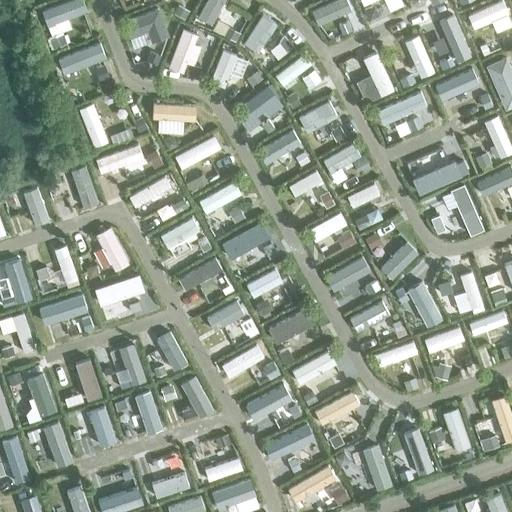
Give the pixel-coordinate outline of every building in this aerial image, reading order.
[(83,6),(81,0),(63,0),(47,6),(51,17),(65,12),(66,15),(72,13),(71,10),(83,6)] [(207,23),(219,0),(204,0),(195,17),(207,23)] [(317,21),(345,9),(341,0),(334,0),(312,10),(317,21)] [(473,28),(508,12),(502,0),(500,0),(468,15),(473,28)] [(158,7),(124,20),(131,37),(147,30),(151,42),(169,35),(158,7)] [(466,46),(450,10),(436,16),(447,39),(443,40),(447,48),(450,46),(453,52),(466,46)] [(264,12),(246,41),(256,47),(268,29),(272,31),(277,23),(272,20),(273,18),(264,12)] [(434,71),(418,34),(404,40),(415,64),(412,66),(414,72),(418,71),(420,77),(434,71)] [(98,48),(94,37),(62,48),(66,59),(98,48)] [(180,37),(167,71),(178,75),(191,41),(180,37)] [(221,46),(209,78),(223,83),(235,51),(221,46)] [(304,53),(275,74),(283,85),(312,63),(304,53)] [(395,88),(379,54),(368,59),(378,81),(374,83),(379,93),(383,91),(384,93),(395,88)] [(511,105),(511,68),(506,55),(485,64),(505,109),(511,105)] [(472,67),(435,84),(441,97),(478,81),(472,67)] [(266,86),(242,105),(249,114),(264,102),(267,106),(275,100),(272,96),(274,95),(266,86)] [(383,123),(426,104),(420,90),(377,109),(383,123)] [(329,98),(303,112),(309,122),(316,118),(319,123),(329,117),(327,112),(334,109),(329,98)] [(92,102),(79,108),(94,146),(108,140),(100,120),(103,119),(101,115),(98,116),(92,102)] [(153,117),(195,119),(196,104),(153,102),(153,117)] [(274,127),(290,118),(285,109),(269,118),(274,127)] [(511,151),(511,148),(497,114),(484,120),(494,143),(490,146),(494,156),(499,154),(500,157),(511,151)] [(298,139),(292,129),(258,148),(263,158),(298,139)] [(181,168),(220,147),(213,135),(175,155),(181,168)] [(331,172),(360,155),(353,142),(324,159),(331,172)] [(143,158),(138,143),(96,158),(101,171),(111,168),(112,172),(118,170),(117,167),(143,158)] [(420,193),(456,177),(449,161),(413,177),(420,193)] [(70,171),(82,208),(97,203),(85,166),(70,171)] [(511,178),(511,168),(511,166),(474,182),(479,193),(511,178)] [(321,180),(316,170),(289,185),(294,195),(311,186),(313,190),(317,187),(315,184),(321,180)] [(208,181),(203,173),(185,183),(190,191),(208,181)] [(165,175),(129,195),(135,205),(143,201),(145,204),(151,201),(149,198),(158,192),(160,196),(167,192),(165,188),(171,185),(165,175)] [(233,179),(198,198),(205,210),(239,191),(233,179)] [(374,182),(347,195),(352,206),(369,198),(371,202),(379,198),(377,194),(379,193),(374,182)] [(483,228),(463,183),(450,189),(470,234),(483,228)] [(48,219),(36,187),(22,192),(34,225),(48,219)] [(346,223),(339,212),(308,229),(315,240),(346,223)] [(192,216),(161,234),(168,247),(186,237),(188,241),(197,236),(194,232),(199,229),(192,216)] [(229,253),(259,237),(251,224),(222,240),(229,253)] [(128,265),(108,229),(94,236),(113,272),(128,265)] [(409,240),(381,268),(392,278),(419,250),(409,240)] [(78,285),(64,247),(52,251),(66,290),(78,285)] [(367,265),(362,254),(335,269),(340,280),(367,265)] [(184,289),(221,269),(215,257),(178,278),(184,289)] [(31,298),(18,261),(2,266),(15,304),(31,298)] [(253,296),(282,281),(275,268),(246,283),(253,296)] [(486,303),(474,269),(463,273),(470,293),(465,294),(468,303),(472,302),(474,307),(486,303)] [(137,276),(95,290),(99,304),(142,290),(137,276)] [(412,299),(416,306),(420,307),(421,307),(430,323),(443,316),(426,284),(412,291),(415,297),(412,299)] [(43,324),(87,311),(82,294),(38,308),(43,324)] [(147,297),(135,301),(139,313),(151,309),(147,297)] [(382,300),(351,316),(357,327),(371,319),(376,326),(386,321),(386,319),(391,316),(388,310),(387,310),(385,306),(388,304),(385,298),(382,300)] [(214,330),(244,313),(237,301),(207,317),(214,330)] [(276,341),(312,321),(305,307),(268,326),(276,341)] [(506,320),(502,309),(473,320),(478,332),(490,327),(492,332),(503,328),(501,323),(506,320)] [(34,350),(22,313),(12,317),(23,353),(34,350)] [(250,337),(259,333),(250,317),(240,322),(246,334),(248,333),(250,337)] [(429,351),(464,339),(459,326),(424,338),(429,351)] [(188,362),(171,332),(156,340),(173,371),(188,362)] [(379,365),(416,352),(412,341),(375,354),(379,365)] [(229,376),(263,356),(256,343),(221,364),(229,376)] [(0,356),(2,361),(17,356),(14,348),(12,348),(10,344),(1,347),(2,350),(0,350),(0,356)] [(145,380),(134,345),(117,350),(129,386),(145,380)] [(300,382),(336,362),(328,349),(292,369),(300,382)] [(100,395),(88,358),(73,363),(85,400),(100,395)] [(451,365),(439,362),(438,366),(432,365),(434,373),(435,373),(435,376),(447,379),(451,365)] [(163,366),(152,369),(154,379),(166,375),(163,366)] [(55,409),(42,373),(26,379),(39,415),(55,409)] [(213,410),(194,376),(179,384),(198,419),(213,410)] [(261,413),(290,396),(283,384),(254,400),(261,413)] [(159,389),(163,402),(175,398),(172,386),(159,389)] [(322,423),(359,403),(352,390),(314,410),(322,423)] [(0,429),(12,426),(0,391),(0,429)] [(162,430),(149,392),(133,397),(146,435),(162,430)] [(511,439),(511,414),(505,394),(491,399),(505,441),(511,439)] [(113,404),(116,412),(127,409),(124,400),(113,404)] [(472,450),(458,406),(446,410),(457,444),(449,447),(452,456),(463,453),(465,459),(473,456),(471,450),(472,450)] [(116,442),(103,407),(87,412),(99,448),(116,442)] [(71,462),(57,422),(42,427),(56,467),(71,462)] [(283,452),(314,438),(307,424),(277,438),(283,452)] [(495,434),(480,440),(484,451),(499,446),(495,434)] [(29,477),(16,436),(1,441),(14,482),(29,477)] [(434,468),(423,438),(412,443),(423,472),(434,468)] [(391,483),(378,443),(363,448),(376,488),(391,483)] [(207,482),(241,470),(237,459),(203,470),(207,482)] [(327,465),(288,488),(295,501),(335,477),(327,465)] [(154,498),(188,487),(184,473),(149,484),(154,498)] [(255,498),(249,480),(209,493),(215,511),(255,498)] [(338,504),(349,497),(340,482),(329,489),(338,504)] [(88,511),(80,486),(66,490),(73,511),(88,511)] [(100,511),(118,511),(142,504),(136,487),(96,500),(100,511)] [(39,511),(35,496),(19,501),(22,511),(39,511)] [(168,511),(199,511),(204,510),(200,496),(167,507),(168,511)] [(507,511),(503,501),(492,505),(494,511),(507,511)]
